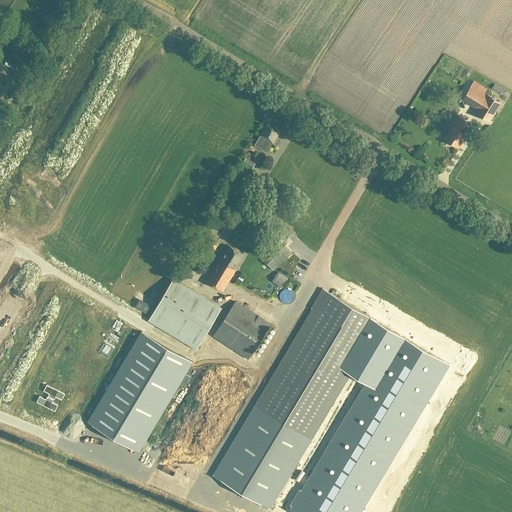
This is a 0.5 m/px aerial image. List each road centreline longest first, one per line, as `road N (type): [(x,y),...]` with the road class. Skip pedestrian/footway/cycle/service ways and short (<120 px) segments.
road 1 (unclassified): [(511,236),(121,0)]
road 2 (track): [(290,102),(359,0)]
